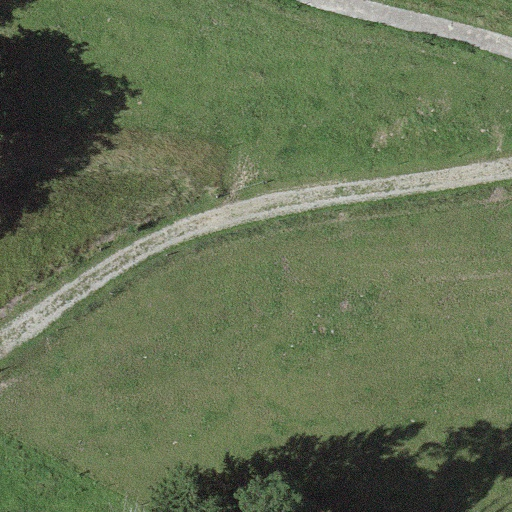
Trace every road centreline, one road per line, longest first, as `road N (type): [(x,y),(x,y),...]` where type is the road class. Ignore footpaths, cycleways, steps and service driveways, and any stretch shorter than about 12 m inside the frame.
road 1 (track): [(0,355),(114,272),(207,224),(511,176)]
road 2 (track): [(511,52),(330,0)]
